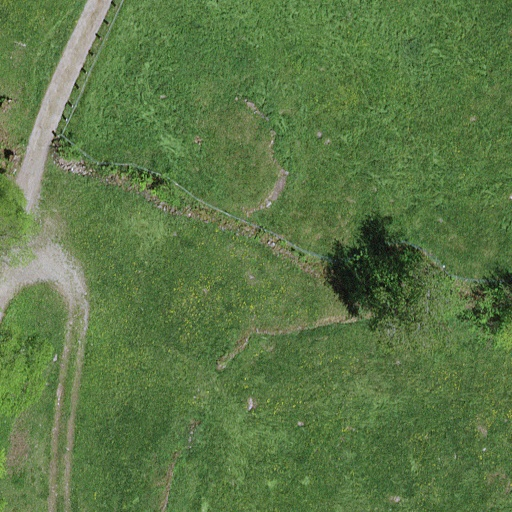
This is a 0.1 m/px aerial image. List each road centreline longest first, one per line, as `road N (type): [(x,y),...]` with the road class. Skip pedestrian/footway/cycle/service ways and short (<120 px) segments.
road 1 (track): [(65,511),(81,271),(75,238),(18,194)]
road 2 (track): [(104,0),(36,144),(0,260)]
